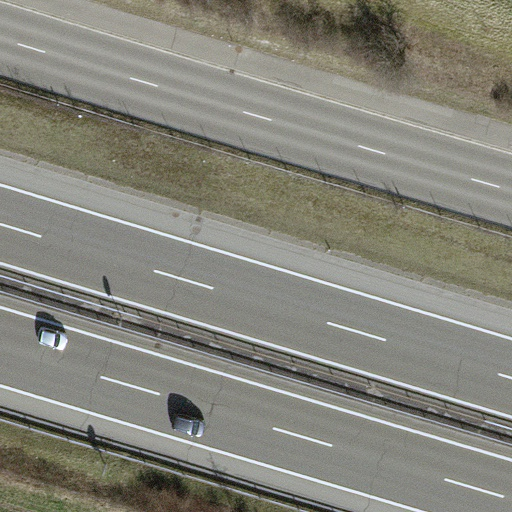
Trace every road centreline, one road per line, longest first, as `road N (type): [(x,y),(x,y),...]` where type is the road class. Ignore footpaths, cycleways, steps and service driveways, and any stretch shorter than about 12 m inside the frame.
road 1 (motorway): [(511,375),(0,222)]
road 2 (tertiary): [(0,32),(511,185)]
road 3 (motorway): [(0,348),(511,500)]
